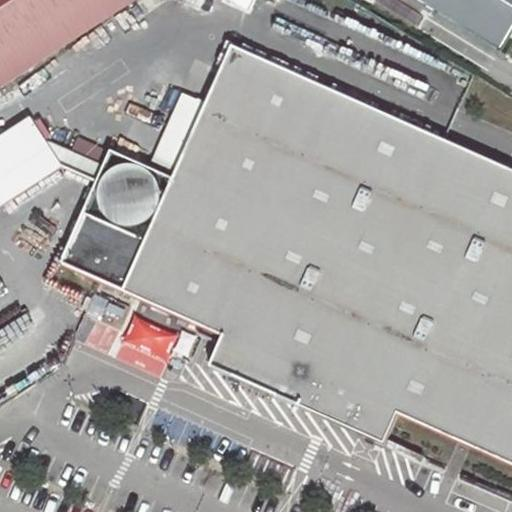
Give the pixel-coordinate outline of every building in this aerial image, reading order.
[(0,0),(0,90),(141,0),(0,0)] [(511,0),(418,0),(501,50),(511,32),(511,0)] [(511,171),(445,141),(233,47),(174,180),(112,152),(105,167),(98,183),(61,265),(224,338),(211,368),(385,446),(399,416),(511,466),(511,171)] [(34,121),(0,142),(0,213),(66,171),(47,141),(34,121)] [(66,171),(98,183),(105,167),(47,141),(66,171)]
